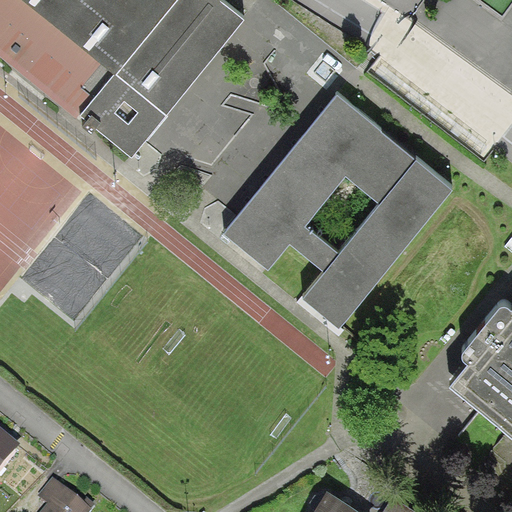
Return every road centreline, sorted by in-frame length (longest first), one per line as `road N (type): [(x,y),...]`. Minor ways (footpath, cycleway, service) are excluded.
road 1 (residential): [(332,0),(511,129)]
road 2 (residential): [(0,392),(147,511)]
